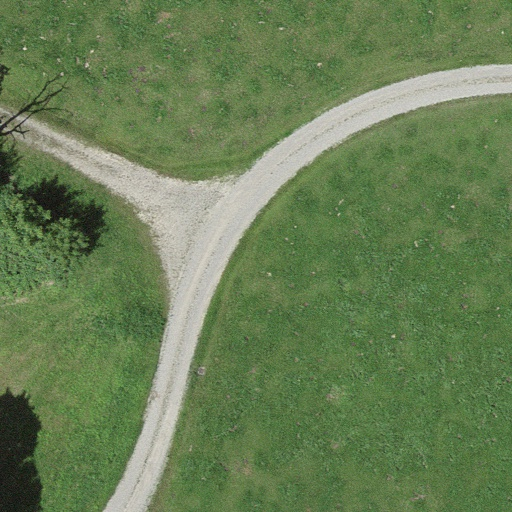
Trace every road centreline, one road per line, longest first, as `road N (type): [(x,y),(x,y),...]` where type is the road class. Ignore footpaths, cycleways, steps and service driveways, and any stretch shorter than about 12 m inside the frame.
road 1 (track): [(128,511),(141,494),(198,292),(306,152),(449,81),(511,82)]
road 2 (track): [(248,228),(0,122)]
